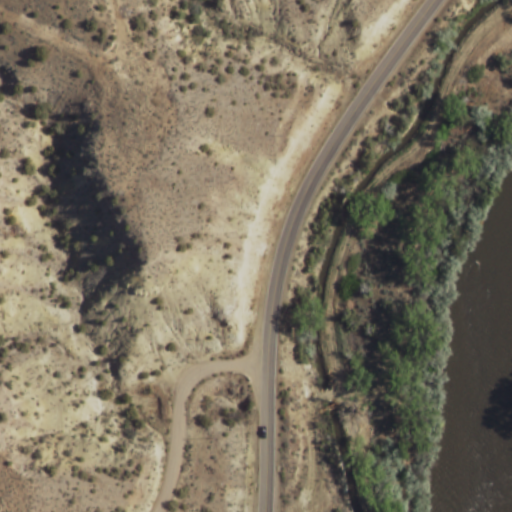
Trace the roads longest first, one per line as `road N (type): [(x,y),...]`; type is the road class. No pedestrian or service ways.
road 1 (track): [(511,0),(470,38),(421,143),(378,176),(344,241),(326,343),(367,511)]
road 2 (secondary): [(263,511),(268,327),(286,235),(338,133),(432,0)]
road 3 (residential): [(266,365),(215,366),(191,379),(155,511)]
